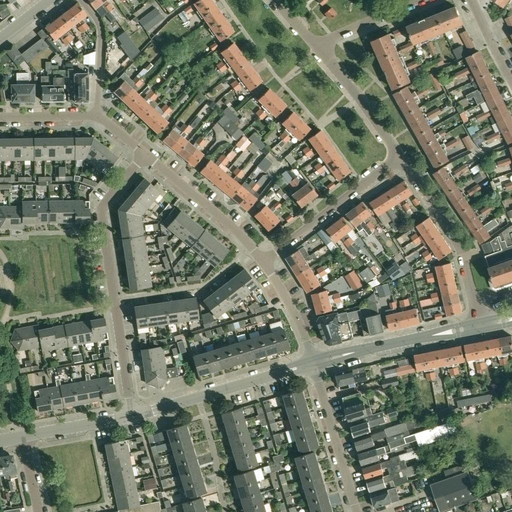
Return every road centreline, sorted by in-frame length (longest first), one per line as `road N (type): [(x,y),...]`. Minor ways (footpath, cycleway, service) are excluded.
road 1 (residential): [(132,416),(102,209),(144,154)]
road 2 (tertiary): [(132,416),(312,363)]
road 3 (residential): [(475,308),(459,246),(398,156)]
road 4 (residential): [(262,262),(398,156)]
road 5 (tertiary): [(312,363),(478,325)]
road 6 (residential): [(262,262),(144,154)]
road 7 (residential): [(144,154),(95,117),(0,119)]
road 8 (residential): [(357,511),(312,363)]
road 9 (residential): [(398,156),(318,49)]
